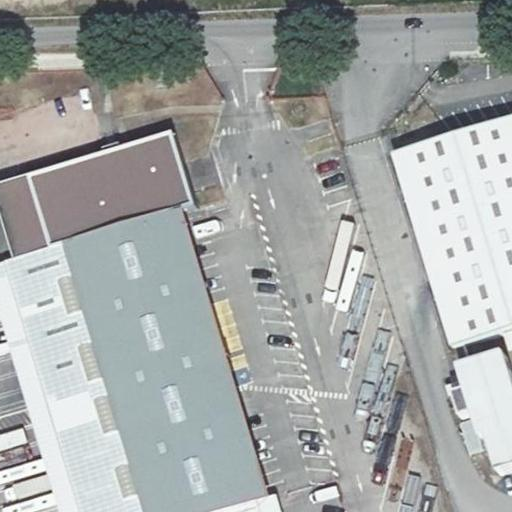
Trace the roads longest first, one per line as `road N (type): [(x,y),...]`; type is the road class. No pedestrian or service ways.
road 1 (unclassified): [(0,44),(511,27)]
road 2 (unknown): [(345,32),(476,511)]
road 3 (unknown): [(283,174),(243,194),(241,222),(293,492),(312,507),(362,507)]
road 4 (unknown): [(362,507),(283,174)]
road 5 (unknown): [(283,174),(251,36)]
